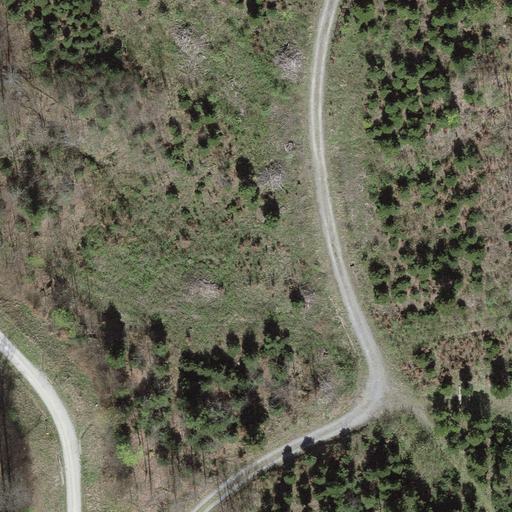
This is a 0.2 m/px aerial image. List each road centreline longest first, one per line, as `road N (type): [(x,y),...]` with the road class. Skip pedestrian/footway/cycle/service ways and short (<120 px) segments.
road 1 (track): [(333,0),(317,68),(328,231),(382,393),(228,487),(203,511)]
road 2 (track): [(78,511),(65,426),(52,397),(0,342)]
